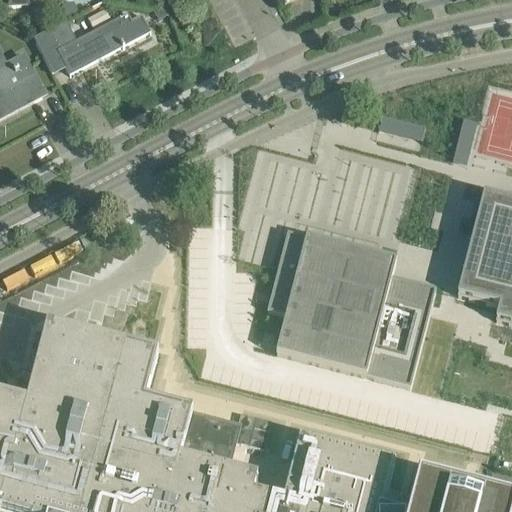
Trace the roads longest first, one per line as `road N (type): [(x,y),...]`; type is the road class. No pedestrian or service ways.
road 1 (tertiary): [(0,236),(288,88)]
road 2 (tertiary): [(288,88),(355,60),(511,19)]
